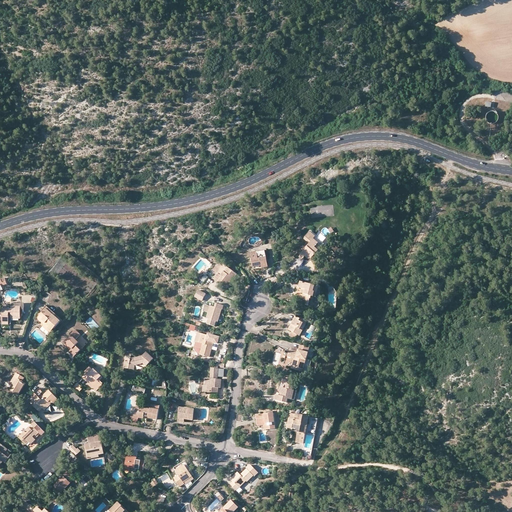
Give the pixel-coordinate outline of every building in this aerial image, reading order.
[(324,244),(310,232),(304,239),(309,244),(306,248),(304,247),(302,250),(303,251),(302,253),(305,256),(310,260),(324,244)] [(262,263),(264,263),(267,262),(265,250),(252,252),(253,260),(252,260),(253,267),(262,265),(262,263)] [(309,265),(314,269),(316,267),(317,268),(319,265),(313,260),(309,265)] [(233,278),(234,279),(237,274),(220,262),(214,270),(218,273),(214,279),(226,288),(233,278)] [(233,278),(226,288),(228,290),(235,280),(234,279),(233,278)] [(312,296),(313,296),(315,292),(313,291),(315,285),(300,281),(299,287),(302,288),(306,289),(305,294),(303,293),(301,303),(308,305),(310,299),(311,299),(312,296)] [(207,294),(200,290),(196,297),(203,301),(207,294)] [(210,308),(206,307),(204,314),(208,315),(207,318),(208,319),(217,322),(221,309),(222,310),(223,305),(216,303),(214,307),(211,306),(210,308)] [(9,318),(12,318),(20,319),(21,307),(11,306),(11,309),(3,309),(2,324),(9,324),(9,318)] [(53,315),(55,313),(47,307),(46,308),(53,315)] [(44,325),(51,331),(62,320),(55,313),(53,315),(46,308),(39,316),(46,323),(44,325)] [(46,323),(39,316),(37,318),(44,325),(46,323)] [(292,332),(298,334),(300,335),(308,321),(301,317),(300,319),(296,316),(289,330),(292,332)] [(43,326),(50,333),(51,331),(44,325),(43,326)] [(72,348),(70,350),(69,352),(74,357),(81,349),(76,345),(78,343),(79,342),(76,339),(81,335),(76,330),(71,334),(72,336),(66,342),(72,348)] [(202,334),(200,343),(203,344),(200,354),(210,357),(212,347),(214,342),(216,343),(217,338),(202,334)] [(72,348),(66,342),(64,344),(70,350),(72,348)] [(309,352),(310,347),(300,344),(298,349),(309,352)] [(309,352),(298,349),(298,351),(290,349),(288,355),(296,357),(293,368),(301,371),(303,363),(305,363),(309,352)] [(144,364),(146,366),(154,358),(147,352),(143,356),(131,359),(131,357),(126,356),(124,368),(134,370),(135,365),(140,365),(140,366),(142,365),(142,364),(144,364)] [(291,368),(293,368),(296,357),(288,355),(288,357),(294,358),(291,368)] [(102,378),(94,369),(91,366),(86,372),(87,373),(83,377),(90,384),(89,385),(93,389),(94,388),(96,391),(103,384),(100,380),(102,378)] [(207,385),(207,392),(218,393),(218,388),(221,388),(222,379),(218,379),(218,376),(218,368),(211,368),(211,378),(206,378),(206,385),(207,385)] [(17,378),(11,386),(9,390),(18,395),(26,383),(22,381),(24,378),(22,377),(17,373),(16,373),(14,376),(17,378)] [(292,399),(294,390),(296,382),(284,379),(283,383),(284,385),(284,387),(282,387),(279,390),(282,393),(281,395),(276,394),(275,400),(287,402),(288,398),(292,399)] [(84,386),(79,381),(73,387),(78,393),(82,396),(83,395),(79,391),(84,386)] [(59,400),(49,390),(44,395),(44,396),(42,396),(39,398),(37,396),(35,393),(31,396),(34,399),(30,403),(39,412),(43,408),(51,400),(53,403),(54,404),(59,400)] [(53,403),(51,400),(43,408),(45,410),(53,403)] [(149,415),(149,417),(149,418),(157,419),(160,406),(148,404),(147,408),(140,407),(139,411),(136,410),(135,415),(139,416),(138,418),(143,418),(144,416),(146,414),(149,415)] [(185,419),(193,420),(194,409),(180,407),(178,421),(184,422),(185,419)] [(265,423),(266,429),(275,428),(274,413),(257,415),(258,424),(265,423)] [(306,434),(309,417),(309,416),(290,413),(289,423),(296,424),(301,425),(299,432),(298,432),(296,442),(304,443),(306,434)] [(306,434),(315,435),(318,419),(309,417),(306,434)] [(42,435),(45,432),(36,423),(33,426),(32,425),(19,437),(26,445),(29,442),(31,444),(36,440),(35,439),(41,434),(42,435)] [(87,457),(98,455),(104,453),(101,436),(94,435),(88,436),(89,441),(89,443),(85,444),(87,457)] [(0,461),(1,460),(3,461),(5,463),(9,458),(4,454),(8,449),(0,443),(0,461)] [(79,452),(73,446),(70,449),(76,455),(79,452)] [(136,460),(130,459),(130,456),(127,455),(125,467),(130,468),(137,469),(143,470),(144,461),(136,460)] [(175,470),(186,463),(185,461),(173,468),(175,470)] [(186,463),(175,470),(178,475),(173,478),(179,487),(184,484),(183,482),(194,475),(186,463)] [(246,468),(247,468),(253,475),(254,476),(258,472),(251,465),(249,465),(246,468)] [(54,486),(61,493),(73,480),(71,477),(73,470),(66,468),(64,476),(54,486)] [(230,484),(236,490),(239,487),(239,488),(246,481),(247,482),(253,475),(247,468),(240,475),(238,472),(231,479),(233,481),(230,484)] [(195,478),(194,475),(183,482),(184,484),(185,484),(195,478)] [(222,511),(233,511),(238,507),(231,500),(223,508),(225,510),(222,511)] [(128,511),(118,502),(109,511),(110,511),(128,511)]
